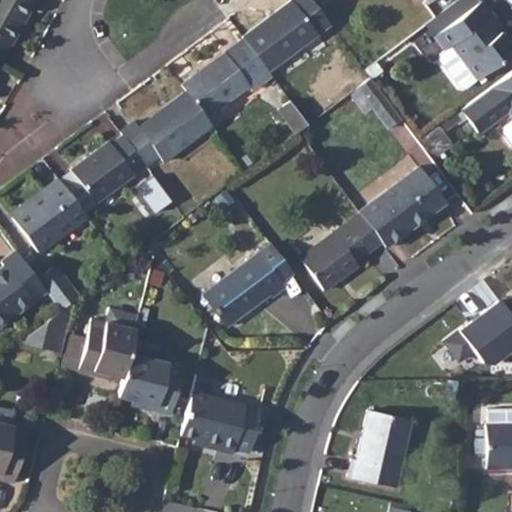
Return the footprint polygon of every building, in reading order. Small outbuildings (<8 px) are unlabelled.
[(0,0),(0,39),(10,46),(35,0),(0,0)] [(284,0),(239,34),(240,36),(265,69),(327,21),(311,0),(284,0)] [(511,45),(478,1),(432,34),(443,49),(436,54),(435,59),(456,87),(462,88),(511,49),(511,45)] [(240,36),(178,83),(183,88),(202,115),(244,83),(247,87),(266,71),(265,69),(240,36)] [(511,68),(458,109),(475,132),(504,110),(511,119),(501,126),(501,132),(510,144),(511,144),(511,68)] [(368,76),(355,85),(370,105),(383,95),(368,76)] [(130,119),(117,129),(119,133),(140,161),(142,162),(155,153),(159,159),(208,122),(202,115),(183,88),(135,125),(130,119)] [(288,99),(276,109),(293,132),(297,130),(305,123),(288,99)] [(436,125),(417,140),(426,153),(446,137),(436,125)] [(67,167),(67,168),(84,190),(92,201),(130,173),(128,170),(140,161),(119,133),(107,141),(104,138),(67,167)] [(414,165),(355,208),(358,212),(379,240),(384,246),(441,202),(414,165)] [(45,190),(10,215),(35,249),(83,213),(72,198),(56,177),(55,175),(43,184),(45,190)] [(379,240),(358,212),(298,257),(322,289),(356,264),(353,260),(379,240)] [(0,272),(0,320),(43,289),(34,277),(13,248),(0,258),(0,262),(1,264),(5,270),(0,272)] [(255,252),(201,294),(225,326),(267,294),(269,296),(281,287),(255,252)] [(53,263),(34,277),(43,289),(57,309),(71,299),(76,295),(53,263)] [(65,325),(71,299),(57,309),(44,319),(37,347),(58,352),(65,325)] [(87,331),(76,371),(108,379),(109,375),(121,378),(129,350),(133,330),(103,323),(102,327),(89,324),(87,331)] [(121,378),(117,396),(131,399),(154,406),(153,410),(168,415),(180,364),(129,350),(121,378)] [(190,389),(178,435),(193,438),(214,443),(213,449),(230,453),(231,447),(245,451),(257,408),(242,403),(190,389)] [(349,456),(344,474),(394,485),(409,419),(364,409),(353,458),(349,456)] [(511,419),(483,420),(484,468),(511,468),(511,419)] [(0,480),(11,483),(23,434),(9,431),(10,426),(0,423),(0,480)]
